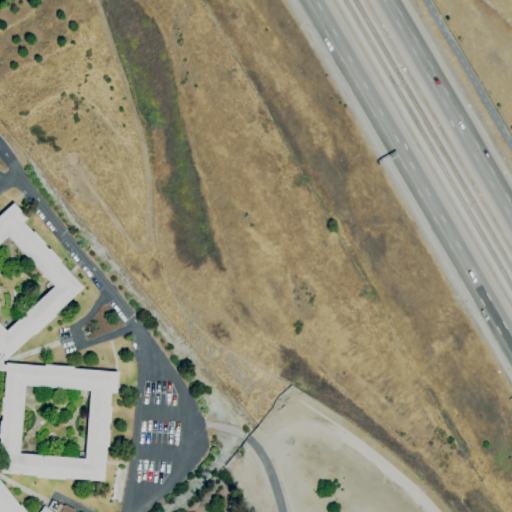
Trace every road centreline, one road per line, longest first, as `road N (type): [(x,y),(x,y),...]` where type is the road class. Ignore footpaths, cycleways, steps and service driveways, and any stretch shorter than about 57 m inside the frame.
road 1 (motorway): [(311,0),(511,347)]
road 2 (motorway): [(511,213),(388,0)]
